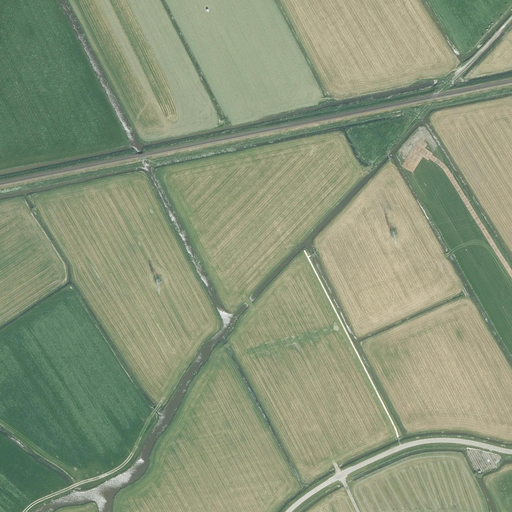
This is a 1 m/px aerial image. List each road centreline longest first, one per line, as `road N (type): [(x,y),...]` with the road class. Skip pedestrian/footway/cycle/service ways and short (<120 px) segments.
road 1 (tertiary): [(288,511),(340,475),(409,444),(446,440),(511,452)]
road 2 (track): [(131,454),(115,470),(24,511)]
